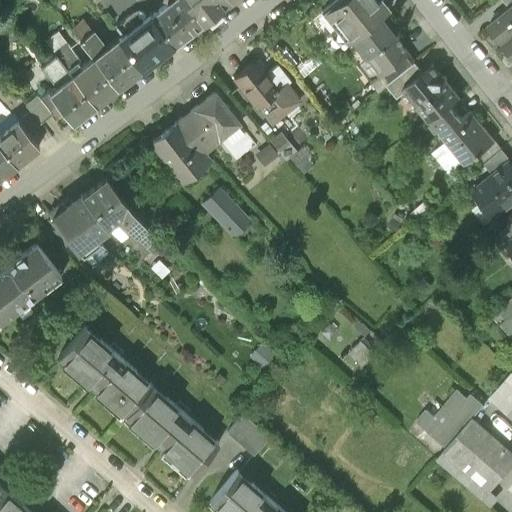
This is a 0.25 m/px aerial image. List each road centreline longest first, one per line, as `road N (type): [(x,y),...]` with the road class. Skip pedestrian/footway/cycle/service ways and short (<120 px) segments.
road 1 (residential): [(0,211),(275,0)]
road 2 (residential): [(0,373),(156,511)]
road 3 (residential): [(511,110),(423,0)]
